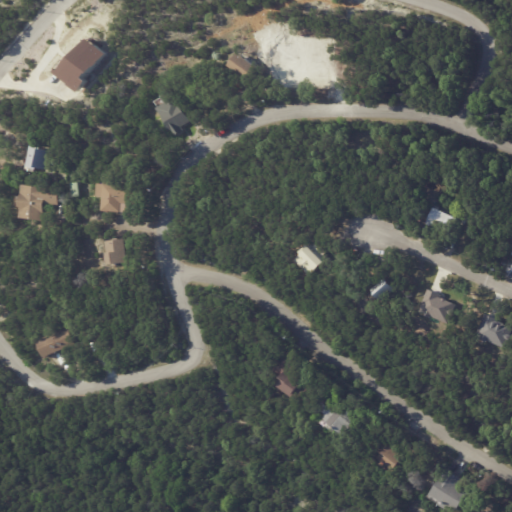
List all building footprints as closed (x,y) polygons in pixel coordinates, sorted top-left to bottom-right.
[(108,53),(91,38),(58,74),(79,92),(89,81),(86,78),(108,53)] [(247,74),(235,64),(245,52),(262,66),(251,78),(247,74)] [(196,116),(192,118),(193,121),(182,127),(185,131),(178,135),(163,108),(171,103),(167,96),(177,90),(185,104),(193,100),(201,113),(196,116)] [(28,170),(29,165),(33,166),(38,144),(55,148),(50,169),(44,168),(44,169),(39,167),(38,172),(28,170)] [(136,203),(133,202),(132,212),(109,211),(110,196),(104,196),(105,193),(103,193),(103,189),(105,189),(105,183),(111,184),(112,181),(122,182),(122,185),(138,186),(136,203)] [(82,182),(83,197),(76,197),(75,183),(82,182)] [(64,189),(62,205),(59,205),(56,222),(26,217),(28,207),(26,207),(29,184),(64,189)] [(457,221),(451,235),(426,224),(432,210),(457,221)] [(126,264),(121,264),(119,254),(117,254),(116,241),(133,239),(135,263),(126,264)] [(325,246),(333,253),(330,256),(335,261),(319,276),(303,261),(311,253),(310,252),(317,245),(319,248),(323,244),(325,246)] [(371,289),(381,300),(395,287),(385,276),(371,289)] [(380,293),(395,279),(402,288),(387,301),(380,293)] [(449,323),(457,301),(427,291),(419,312),(449,323)] [(382,312),(368,320),(362,308),(375,300),(382,312)] [(476,336),(505,348),(511,331),(511,325),(485,315),(476,336)] [(70,348),(50,359),(41,342),(44,340),(45,342),(69,329),(77,345),(70,348)] [(293,361),(300,366),(298,369),(314,380),(300,399),(281,385),(288,375),(280,369),(288,357),(293,361)] [(345,410),(364,422),(356,436),(336,423),(333,427),(327,423),(332,415),(325,410),(331,401),(345,410)] [(402,451),(410,458),(401,471),(386,460),(395,447),(402,451)] [(454,471),(469,479),(465,486),(478,494),(473,501),(466,511),(439,495),(454,471)]
